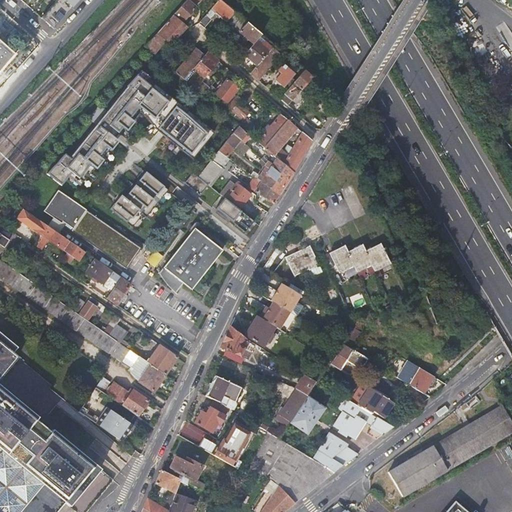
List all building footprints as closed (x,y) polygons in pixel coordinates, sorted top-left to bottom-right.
[(69,11),(72,7),(64,0),(56,0),(41,17),(54,28),(69,11)] [(187,0),(174,14),(183,22),(197,6),(194,3),(196,0),(187,0)] [(235,12),(220,0),(219,0),(199,23),(204,28),(210,21),(210,19),(215,13),(218,15),(216,17),(218,19),(220,17),(226,22),(235,12)] [(173,15),(145,47),(154,54),(161,46),(166,40),(171,44),(186,26),(173,15)] [(240,17),(237,21),(233,26),(254,44),(257,41),(262,35),(240,17)] [(237,21),(234,18),(229,24),(232,27),(233,26),(237,21)] [(0,70),(16,53),(0,39),(0,70)] [(257,41),(254,44),(245,55),(257,66),(269,51),(257,41)] [(161,46),(154,54),(156,56),(163,48),(161,46)] [(272,48),(269,51),(257,66),(250,73),(258,80),(281,54),(272,48)] [(197,49),(176,73),(184,80),(194,68),(204,55),(197,49)] [(207,52),(204,55),(194,68),(184,80),(203,96),(209,89),(200,82),(218,61),(207,52)] [(295,74),(284,65),(278,71),(281,74),(275,81),(283,88),(285,86),(288,89),(292,85),(290,83),(292,81),(290,79),(295,74)] [(197,153),(214,132),(187,111),(184,114),(179,110),(182,107),(154,84),(152,87),(146,82),(148,79),(150,78),(140,70),(126,87),(134,94),(129,99),(124,95),(103,122),(120,136),(125,131),(126,132),(134,123),(132,122),(140,112),(141,110),(148,115),(146,117),(154,128),(189,157),(194,150),(197,153)] [(304,71),(292,85),(288,89),(280,99),(287,105),(307,82),(314,88),(318,83),(304,71)] [(270,73),(261,83),(266,87),(275,77),(270,73)] [(227,80),(215,94),(227,104),(238,89),(227,80)] [(95,125),(68,158),(71,161),(99,127),(116,141),(120,136),(103,122),(124,95),(129,99),(134,94),(126,87),(107,111),(107,112),(95,126),(95,125)] [(250,136),(251,137),(258,129),(245,118),(249,113),(238,104),(242,99),(236,95),(222,112),(239,126),(250,136)] [(107,111),(99,105),(88,119),(95,125),(95,126),(107,112),(107,111)] [(179,110),(184,114),(187,111),(188,109),(184,105),(182,107),(179,110)] [(257,142),(264,148),(287,120),(280,114),(257,142)] [(264,148),(274,156),(297,128),(287,120),(264,148)] [(250,136),(239,126),(233,133),(241,140),(244,143),(250,136)] [(64,155),(45,175),(60,186),(70,174),(82,183),(93,169),(95,170),(102,161),(101,160),(109,150),(110,151),(118,142),(116,141),(99,127),(71,161),(68,158),(64,155)] [(283,164),(293,173),(311,141),(302,132),(283,164)] [(241,140),(233,133),(227,140),(235,146),(241,140)] [(225,142),(218,151),(226,157),(233,148),(225,142)] [(264,161),(267,164),(268,162),(273,165),(271,167),(288,181),(293,173),(283,164),(274,156),(264,148),(257,142),(255,145),(266,154),(263,157),(266,159),(264,161)] [(192,159),(197,153),(194,150),(189,157),(192,159)] [(222,168),(211,160),(197,177),(208,185),(209,185),(222,168)] [(269,170),(266,174),(284,188),(288,181),(271,167),(273,165),(268,162),(267,164),(265,167),(269,170)] [(251,175),(254,178),(261,182),(261,181),(279,195),(284,188),(266,174),(263,178),(253,171),(251,175)] [(120,195),(109,209),(131,228),(142,215),(145,218),(168,190),(145,172),(124,198),(120,195)] [(200,196),(208,185),(197,177),(192,173),(184,183),(200,196)] [(274,204),(279,195),(261,181),(261,182),(254,178),(248,187),(274,204)] [(222,192),(220,195),(224,198),(239,209),(251,195),(236,183),(231,189),(229,188),(227,190),(229,192),(226,196),(222,192)] [(142,248),(57,191),(43,211),(53,218),(46,226),(55,232),(58,234),(64,226),(126,269),(142,248)] [(245,232),(254,221),(239,209),(224,198),(216,208),(245,232)] [(46,226),(24,210),(18,219),(44,237),(37,247),(41,250),(49,240),(55,232),(46,226)] [(184,210),(155,246),(162,251),(191,216),(184,210)] [(223,251),(195,229),(160,273),(163,279),(168,285),(177,292),(185,283),(192,290),(223,251)] [(58,234),(55,232),(49,240),(63,250),(69,242),(58,234)] [(0,246),(3,248),(9,240),(0,234),(0,246)] [(84,252),(69,242),(63,250),(79,261),(84,252)] [(338,253),(332,256),(340,273),(355,265),(358,272),(372,265),(375,271),(389,265),(390,265),(391,265),(386,255),(387,255),(385,251),(381,243),(379,244),(380,245),(373,248),(375,252),(369,255),(367,251),(366,252),(362,244),(361,245),(362,245),(354,249),(354,250),(356,249),(357,251),(351,254),(349,251),(348,252),(345,245),(344,246),(344,247),(337,250),(338,253)] [(287,256),(285,257),(295,277),(297,277),(296,276),(309,269),(310,270),(320,265),(310,245),(309,246),(311,249),(299,255),(297,252),(287,257),(287,256)] [(70,309),(0,260),(0,277),(108,353),(110,351),(123,360),(129,350),(128,350),(119,344),(119,343),(108,336),(76,313),(70,309)] [(112,272),(96,260),(87,272),(103,284),(102,285),(109,290),(116,280),(109,276),(112,272)] [(130,284),(121,278),(107,298),(116,305),(130,284)] [(294,292),(281,284),(271,301),(273,302),(290,312),(300,297),(306,301),(307,299),(306,299),(302,296),(301,296),(294,292)] [(84,302),(78,298),(70,309),(76,313),(84,302)] [(279,329),(290,312),(273,302),(267,313),(264,311),(260,318),(275,327),(279,329)] [(272,333),(275,327),(260,318),(258,317),(246,336),(263,347),(267,342),(270,344),(276,335),(272,333)] [(116,325),(108,336),(119,343),(126,333),(116,325)] [(245,338),(232,327),(221,348),(241,357),(248,343),(243,340),(245,338)] [(130,330),(119,344),(128,350),(138,335),(130,330)] [(85,511),(113,480),(82,454),(95,438),(55,405),(40,423),(35,420),(37,417),(0,385),(0,377),(17,357),(12,352),(17,347),(0,333),(0,511),(85,511)] [(368,359),(343,344),(330,363),(341,370),(350,354),(365,363),(368,359)] [(147,363),(150,365),(165,375),(177,358),(159,345),(147,363)] [(138,357),(129,350),(123,360),(131,365),(138,357)] [(434,377),(407,361),(398,377),(423,393),(434,377)] [(165,375),(150,365),(138,382),(153,392),(165,375)] [(317,382),(306,376),(302,383),(300,382),(295,389),(296,390),(307,397),(317,382)] [(110,382),(103,377),(96,387),(106,394),(109,389),(106,387),(110,382)] [(241,389),(215,377),(212,384),(208,382),(205,388),(209,390),(206,396),(220,403),(231,410),(241,389)] [(114,382),(109,389),(106,394),(137,416),(148,401),(141,397),(142,396),(140,394),(139,395),(132,391),(131,394),(114,382)] [(358,405),(372,414),(373,412),(383,418),(392,403),(387,400),(389,398),(369,387),(358,405)] [(307,397),(296,390),(290,398),(292,400),(281,417),(289,423),(307,397)] [(371,414),(339,396),(333,407),(341,412),(333,426),(340,430),(338,432),(347,438),(348,436),(356,440),(367,422),(372,425),(370,428),(382,435),(393,427),(371,414)] [(324,408),(307,397),(289,423),(306,435),(324,408)] [(227,409),(213,401),(205,415),(201,412),(195,423),(211,432),(214,425),(218,427),(227,409)] [(511,423),(501,405),(387,472),(401,496),(511,430),(511,423)] [(88,411),(82,407),(79,412),(121,442),(133,426),(106,408),(99,419),(94,416),(92,419),(86,414),(88,411)] [(214,455),(238,466),(255,429),(231,417),(214,455)] [(329,433),(312,460),(334,473),(358,454),(347,447),(349,445),(329,433)] [(205,436),(200,445),(212,452),(217,443),(205,436)] [(260,511),(283,511),(334,473),(312,460),(285,443),(264,477),(269,480),(263,490),(268,492),(274,483),(278,486),(265,506),(260,503),(257,507),(262,510),(260,511)] [(188,464),(175,458),(170,469),(190,479),(188,483),(202,490),(204,484),(195,479),(201,466),(190,461),(188,464)] [(180,479),(161,470),(155,484),(172,492),(168,502),(172,503),(175,494),(180,479)] [(190,511),(195,501),(175,494),(172,503),(168,511),(167,511),(190,511)] [(167,511),(168,511),(147,499),(142,509),(147,511),(167,511)] [(468,511),(454,499),(443,511),(468,511)]
